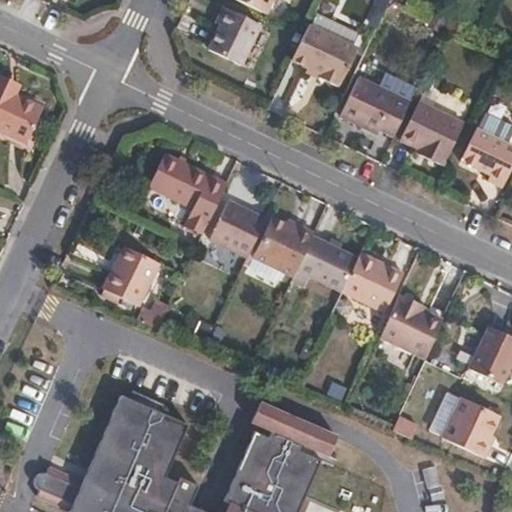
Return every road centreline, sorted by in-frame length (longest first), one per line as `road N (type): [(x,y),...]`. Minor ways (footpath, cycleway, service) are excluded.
road 1 (residential): [(511,265),(106,74)]
road 2 (residential): [(0,306),(106,74)]
